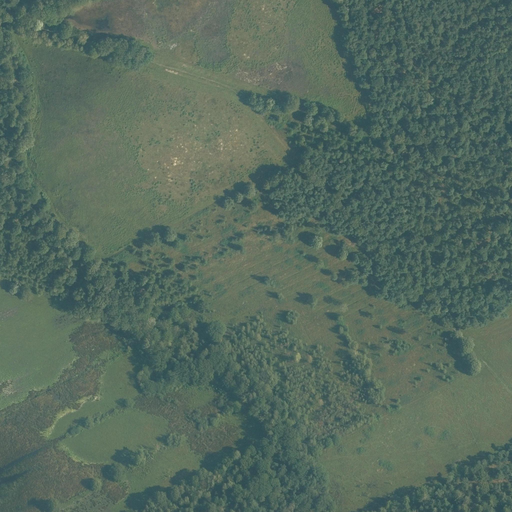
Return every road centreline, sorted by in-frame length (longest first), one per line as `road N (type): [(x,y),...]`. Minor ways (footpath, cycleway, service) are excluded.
road 1 (track): [(0,23),(37,76),(31,167),(43,186),(59,191),(57,206),(82,235),(118,310),(165,345),(225,359),(238,376),(262,379),(307,446),(304,456)]
road 2 (track): [(245,90),(511,393)]
road 3 (track): [(245,90),(470,156),(511,145)]
road 4 (track): [(13,16),(245,90)]
